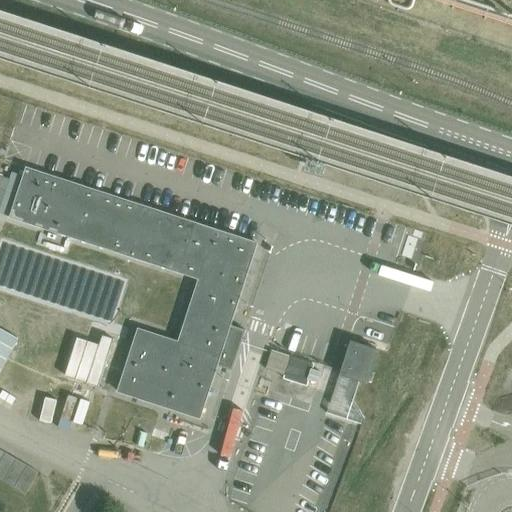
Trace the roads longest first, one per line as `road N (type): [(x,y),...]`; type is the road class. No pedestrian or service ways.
road 1 (secondary): [(74,0),(511,155)]
road 2 (unclassified): [(408,511),(511,221)]
